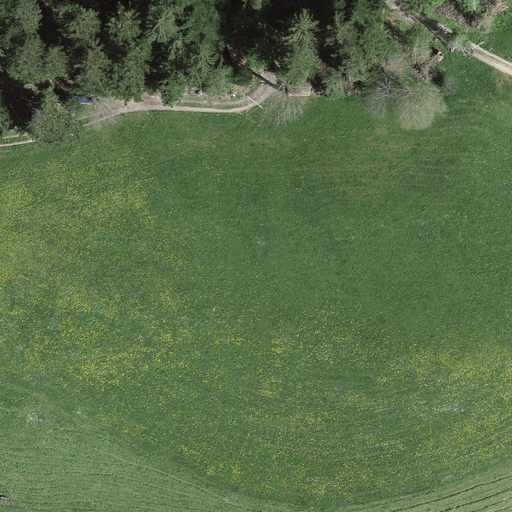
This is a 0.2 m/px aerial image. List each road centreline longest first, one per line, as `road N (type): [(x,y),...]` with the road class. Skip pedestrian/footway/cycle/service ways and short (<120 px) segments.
road 1 (track): [(278,0),(273,41),(245,70),(0,136)]
road 2 (track): [(511,69),(392,0)]
